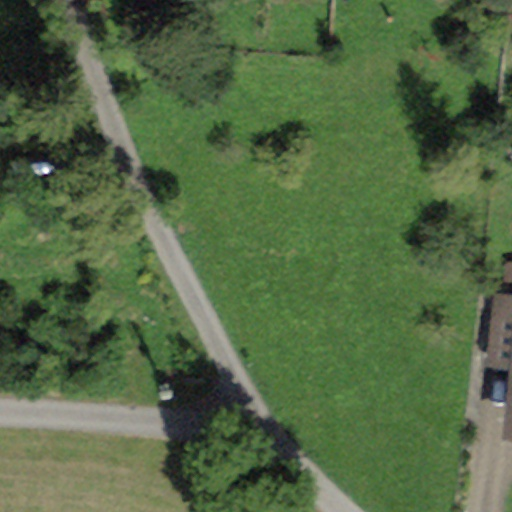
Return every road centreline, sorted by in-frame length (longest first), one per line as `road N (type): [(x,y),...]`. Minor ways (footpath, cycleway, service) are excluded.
road 1 (residential): [(272,442),(133,169),(75,0)]
road 2 (residential): [(272,442),(52,410),(0,412)]
